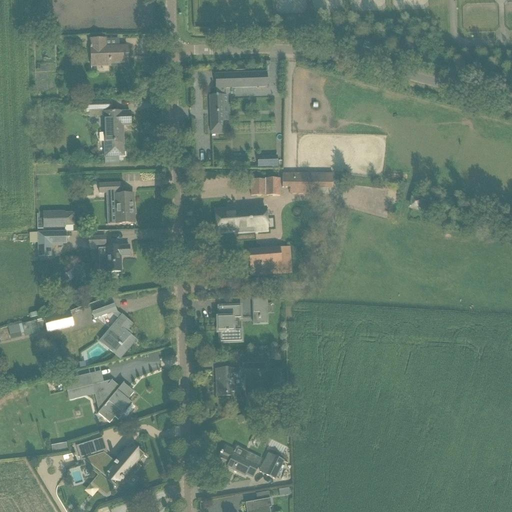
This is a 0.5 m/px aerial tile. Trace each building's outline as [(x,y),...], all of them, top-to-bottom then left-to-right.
[(32,35),(33,44),(45,44),(45,34),(32,35)] [(90,48),(91,67),(109,66),(109,64),(128,63),(127,47),(108,48),(108,49),(105,49),(105,40),(91,40),(91,48),(90,48)] [(216,95),(208,95),(210,135),(225,135),(225,122),(224,106),(227,106),(227,96),(225,96),(225,89),(267,88),(267,73),(215,75),(215,90),(216,90),(216,95)] [(83,114),(89,113),(89,111),(104,111),(105,158),(124,158),(124,141),(122,141),(122,133),(119,133),(119,126),(130,126),(129,113),(121,113),(111,113),(111,103),(82,104),(83,114)] [(277,157),(269,157),(269,167),(277,167),(277,157)] [(282,175),(282,188),(290,188),(290,195),(318,195),(318,189),(318,175),(282,175)] [(250,197),(279,197),(279,179),(264,179),(264,180),(250,180),(250,197)] [(114,195),(115,225),(134,224),(133,194),(121,195),(120,184),(98,185),(99,194),(100,194),(115,193),(115,195),(114,195)] [(411,201),(409,210),(411,211),(419,213),(421,203),(413,201),(411,201)] [(216,212),(217,233),(235,232),(235,229),(253,227),(253,233),(266,232),(265,208),(216,212)] [(39,214),(36,215),(37,229),(43,229),(65,228),(65,232),(66,232),(73,232),(73,227),(74,226),(74,213),(65,213),(65,212),(42,212),(42,219),(39,219),(39,214)] [(65,232),(37,233),(37,258),(51,257),(51,245),(66,245),(66,232),(65,232)] [(88,237),(88,245),(104,246),(105,238),(88,237)] [(104,249),(98,249),(99,273),(121,272),(120,262),(120,256),(129,256),(129,247),(120,247),(103,248),(104,249)] [(248,251),(250,277),(291,274),(289,248),(248,251)] [(267,324),(266,299),(253,300),(253,313),(259,313),(259,317),(258,317),(258,320),(259,320),(260,325),(267,324)] [(233,331),(232,319),(240,319),(240,307),(219,308),(219,319),(217,319),(218,332),(220,332),(220,343),(241,342),(241,331),(233,331)] [(54,315),(43,318),(47,333),(73,327),(69,308),(53,312),(54,315)] [(103,309),(92,313),(94,320),(105,316),(103,309)] [(121,316),(99,342),(120,359),(135,341),(129,336),(131,334),(127,331),(132,325),(121,316)] [(21,324),(24,335),(39,332),(36,321),(21,324)] [(266,360),(247,361),(247,370),(266,369),(266,360)] [(218,384),(216,384),(217,397),(217,396),(225,396),(234,395),(234,388),(233,379),(241,379),(241,370),(235,370),(235,369),(233,369),(233,370),(223,370),(217,371),(218,384)] [(59,383),(62,394),(86,388),(84,377),(59,383)] [(124,384),(123,384),(117,392),(109,385),(112,382),(112,381),(89,387),(98,395),(102,409),(98,414),(98,415),(99,415),(110,424),(120,412),(123,415),(124,414),(122,412),(130,403),(132,405),(128,401),(134,393),(124,385),(124,384)] [(245,414),(237,417),(239,423),(247,420),(245,414)] [(91,442),(75,447),(80,462),(85,461),(108,480),(116,487),(121,481),(122,482),(123,480),(123,479),(123,478),(125,480),(137,467),(135,465),(143,456),(145,458),(146,458),(131,445),(132,444),(131,444),(125,451),(115,463),(105,455),(97,458),(91,442)] [(62,444),(59,448),(60,453),(68,451),(66,443),(62,444)] [(219,456),(217,460),(227,465),(226,468),(244,476),(245,475),(252,478),(260,462),(262,459),(247,452),(246,455),(245,457),(234,452),(234,450),(225,446),(223,448),(220,454),(219,456)] [(274,479),(282,462),(268,455),(265,462),(271,465),(266,475),(274,479)] [(269,511),(269,508),(271,508),(269,499),(245,504),(246,511),(269,511)]
